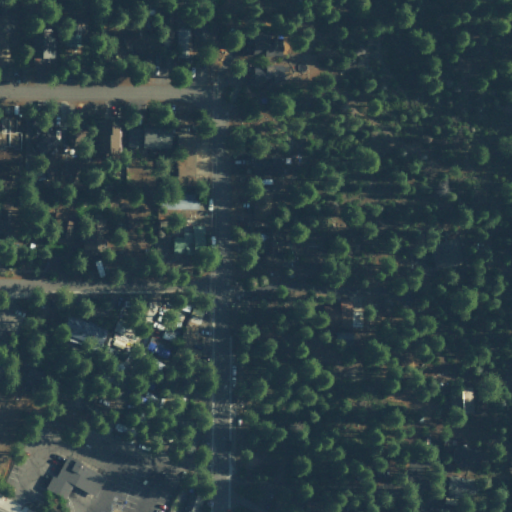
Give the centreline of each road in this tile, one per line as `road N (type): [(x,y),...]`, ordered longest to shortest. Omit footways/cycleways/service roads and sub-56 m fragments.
road 1 (residential): [(212,511),(212,98)]
road 2 (residential): [(366,299),(272,277),(212,286),(0,284)]
road 3 (residential): [(212,98),(0,93)]
